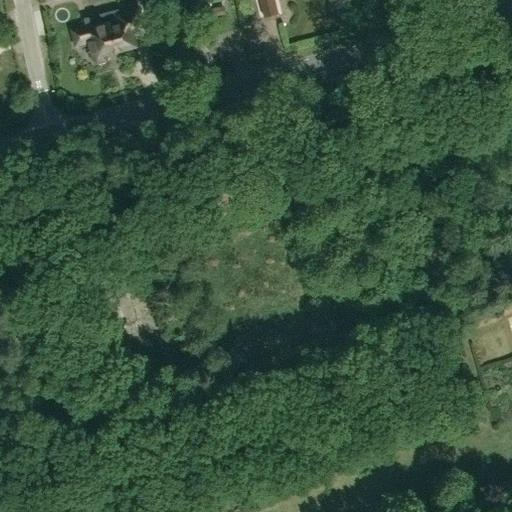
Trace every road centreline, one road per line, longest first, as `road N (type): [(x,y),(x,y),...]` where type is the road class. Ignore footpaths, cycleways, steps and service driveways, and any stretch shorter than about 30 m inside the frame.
road 1 (tertiary): [(49,137),(511,3)]
road 2 (residential): [(49,137),(20,0)]
